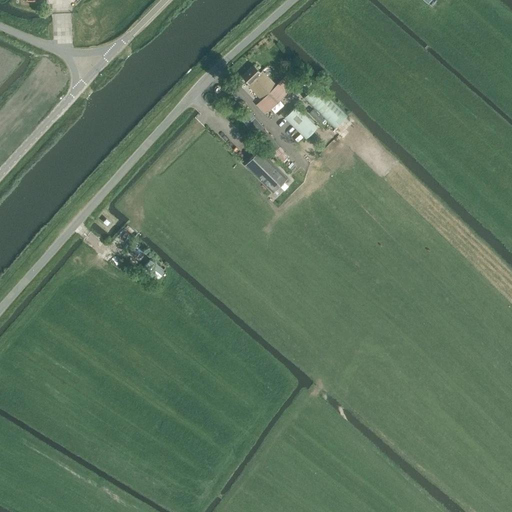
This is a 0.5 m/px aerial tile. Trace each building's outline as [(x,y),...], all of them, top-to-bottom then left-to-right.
[(273,106),(295,85),(287,75),(276,85),(262,71),(260,72),(253,65),(242,76),(249,83),(247,85),(262,100),(257,105),(265,114),(273,106)] [(324,119),(334,128),(347,115),(316,84),(303,98),(314,109),(324,119)] [(295,106),(285,117),(307,138),(317,127),(295,106)] [(314,109),(310,113),(320,123),(324,119),(314,109)] [(289,156),(286,152),(250,111),(242,118),(270,149),(268,151),(274,157),(275,156),(281,163),(289,156)] [(287,177),(258,149),(244,164),(272,192),(287,177)] [(165,271),(149,259),(141,270),(157,281),(165,271)]
